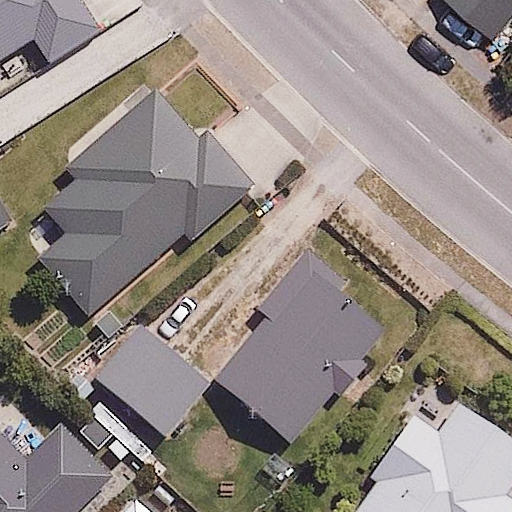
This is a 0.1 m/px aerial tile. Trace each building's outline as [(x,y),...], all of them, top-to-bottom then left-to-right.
[(0,0),(0,59),(33,36),(50,60),(103,22),(87,0),(0,0)] [(511,0),(453,0),(499,38),(511,22),(511,0)] [(153,87),(70,158),(87,177),(43,215),(62,237),(42,255),(89,309),(183,228),(192,239),(255,185),(210,132),(199,141),(153,87)] [(0,202),(0,227),(11,220),(0,202)] [(391,324),(301,253),(261,305),(273,314),(220,382),(298,443),(391,324)] [(144,317),(94,372),(165,437),(215,382),(144,317)] [(511,483),(511,434),(430,383),(347,511),(511,511),(511,502),(503,497),(511,483)] [(27,459),(0,431),(0,511),(85,511),(115,483),(59,426),(27,459)]
